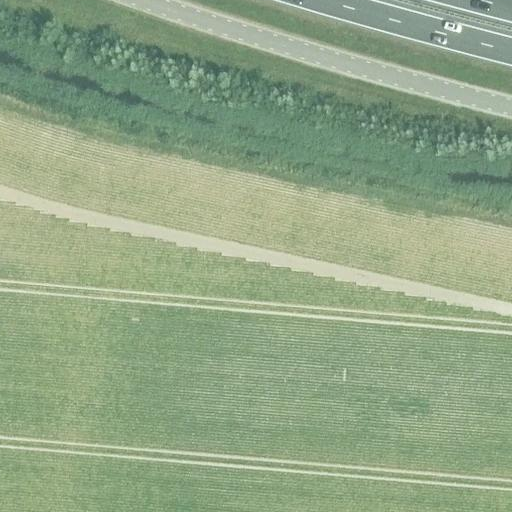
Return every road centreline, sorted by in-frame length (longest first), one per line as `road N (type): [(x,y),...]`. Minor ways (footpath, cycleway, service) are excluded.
road 1 (tertiary): [(140,0),(511,107)]
road 2 (trunk): [(322,0),(511,52)]
